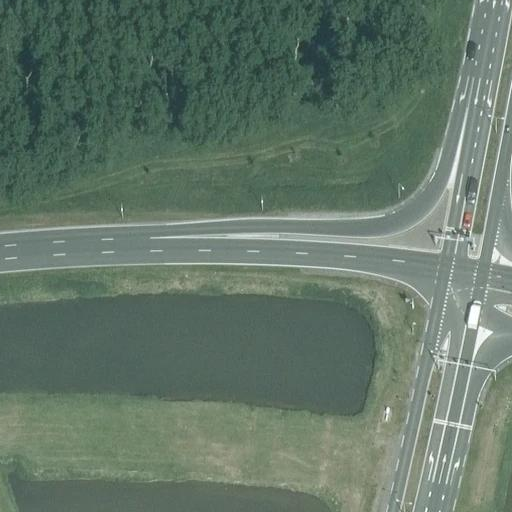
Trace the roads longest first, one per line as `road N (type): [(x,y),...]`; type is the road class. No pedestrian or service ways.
road 1 (trunk): [(492,0),(463,120),(428,187),(382,218),(278,246)]
road 2 (trunk): [(278,246),(0,252)]
road 3 (primary): [(493,0),(447,267)]
road 4 (primary): [(436,323),(392,511)]
road 5 (primary): [(432,511),(471,330)]
road 6 (trunk): [(447,267),(278,246)]
road 7 (primary): [(480,273),(511,108)]
